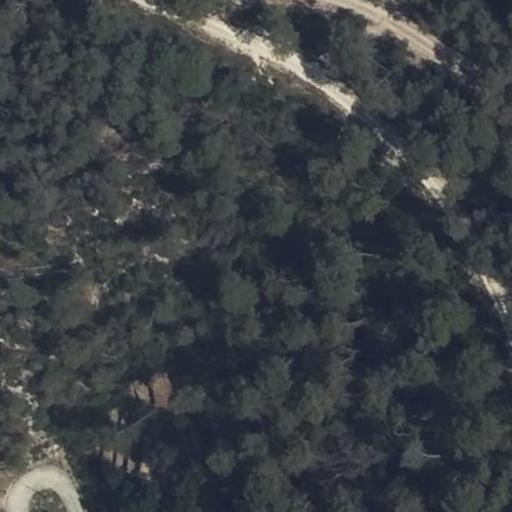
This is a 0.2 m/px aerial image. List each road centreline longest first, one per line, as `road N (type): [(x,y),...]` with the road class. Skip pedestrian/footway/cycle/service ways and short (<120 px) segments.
road 1 (track): [(511,356),(449,192),(392,135),(328,91),(148,0)]
road 2 (track): [(321,0),(423,34),(511,129)]
